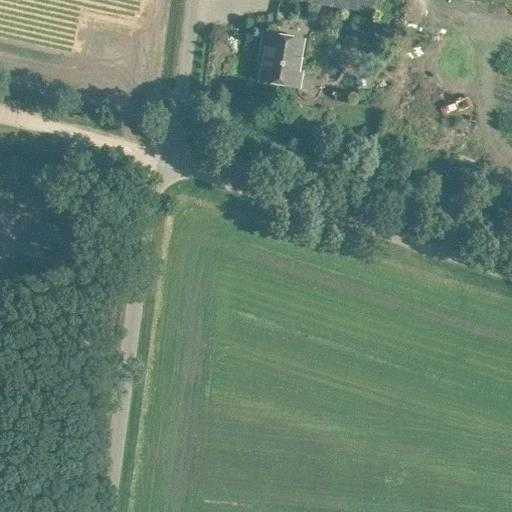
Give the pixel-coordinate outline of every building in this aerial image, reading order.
[(293,0),(293,1),(375,15),(377,0),(293,0)] [(259,82),(295,88),(300,89),(303,73),(297,72),(298,68),(302,40),(263,34),(260,49),(264,50),(259,82)] [(410,113),(431,117),(434,101),(412,97),(410,113)] [(449,109),(446,124),(465,128),(468,113),(449,109)] [(34,221),(28,245),(55,251),(53,259),(65,262),(72,230),(34,221)]
